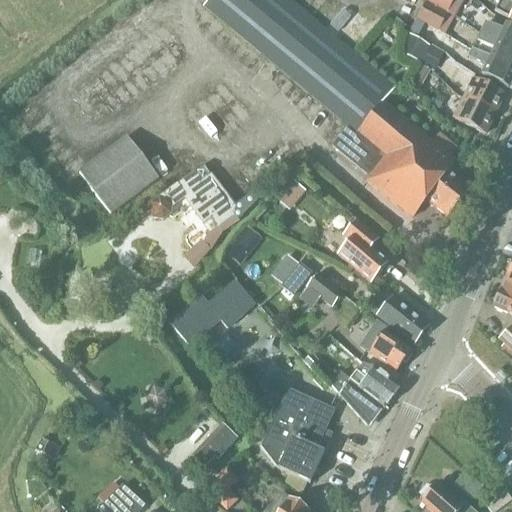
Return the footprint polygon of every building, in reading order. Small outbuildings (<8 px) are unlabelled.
[(436,133),(429,141),(383,103),(395,89),(287,0),(208,0),(203,7),(347,128),(331,148),(369,178),(365,183),(411,219),(425,201),(446,218),(468,190),(447,173),(455,163),(445,155),(452,146),(436,133)] [(452,0),(426,0),(425,3),(445,14),(452,0)] [(511,0),(491,0),(499,4),(494,12),(511,22),(511,0)] [(425,24),(437,31),(446,15),(445,14),(425,3),(416,20),(425,24)] [(404,27),(396,20),(391,26),(399,33),(404,27)] [(408,36),(417,41),(425,24),(416,20),(408,36)] [(485,24),(480,35),(511,50),(511,29),(506,26),(503,33),(485,24)] [(494,51),(489,60),(511,72),(511,50),(480,35),(476,42),(494,51)] [(433,73),(443,55),(417,41),(408,36),(406,42),(406,43),(405,57),(422,67),(429,71),(433,73)] [(511,80),(511,72),(489,60),(471,51),(467,59),(485,69),(481,77),(507,91),(511,80)] [(413,83),(420,87),(429,71),(422,67),(413,83)] [(472,80),(463,100),(494,116),(504,96),(472,80)] [(494,116),(463,100),(453,119),(484,135),(494,116)] [(78,174),(110,216),(157,179),(126,138),(78,174)] [(204,223),(213,216),(219,224),(232,215),(236,219),(262,197),(257,190),(233,207),(203,165),(191,174),(191,175),(181,182),(180,182),(150,204),(148,211),(154,218),(161,219),(168,214),(169,207),(184,196),(204,223)] [(337,256),(370,284),(387,265),(370,250),(378,241),(355,222),(342,237),(348,242),(337,256)] [(249,228),(226,256),(239,267),(263,239),(249,228)] [(299,265),(281,288),(293,298),(312,275),(299,265)] [(305,288),(313,294),(331,308),(341,296),(316,276),(305,288)] [(192,305),(169,325),(200,361),(216,380),(239,360),(223,341),(255,314),(240,296),(224,278),(192,305)] [(511,288),(504,285),(499,296),(496,297),(494,302),(495,305),(494,308),(511,316),(511,288)] [(363,307),(377,318),(413,347),(428,327),(392,298),(382,310),(369,300),(363,307)] [(376,323),(366,339),(359,348),(395,373),(402,362),(405,364),(411,356),(408,354),(410,351),(386,335),(388,332),(376,323)] [(498,340),(511,353),(511,326),(498,340)] [(362,364),(356,373),(350,381),(340,374),(329,388),(369,429),(399,389),(374,369),(362,364)] [(269,450),(283,456),(277,471),(309,485),(323,454),(316,450),(334,411),(287,390),(265,438),(273,442),(269,450)] [(191,458),(203,469),(214,457),(217,460),(237,440),(222,426),(191,458)] [(226,491),(236,481),(227,471),(207,491),(226,511),(236,501),(226,491)] [(454,486),(471,501),(481,489),(464,474),(454,486)] [(140,511),(146,507),(122,486),(97,510),(98,511),(140,511)] [(421,504),(430,511),(463,511),(435,487),(432,490),(429,488),(421,498),(423,500),(421,504)] [(156,497),(165,505),(172,496),(163,489),(156,497)] [(497,500),(486,508),(489,511),(497,511),(504,507),(511,502),(505,494),(497,500)] [(270,511),(308,511),(309,511),(281,495),(270,511)]
